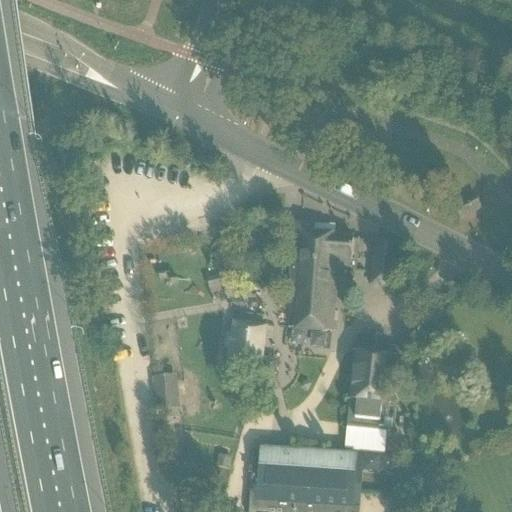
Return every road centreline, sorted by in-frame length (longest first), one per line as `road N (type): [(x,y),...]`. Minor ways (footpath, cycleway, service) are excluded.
road 1 (motorway): [(65,511),(0,176)]
road 2 (unclassified): [(511,276),(254,149)]
road 3 (unclassified): [(0,10),(120,55),(166,54),(182,34)]
road 4 (unclassified): [(182,34),(126,33),(28,0)]
road 5 (unclassified): [(182,34),(229,139),(254,149)]
